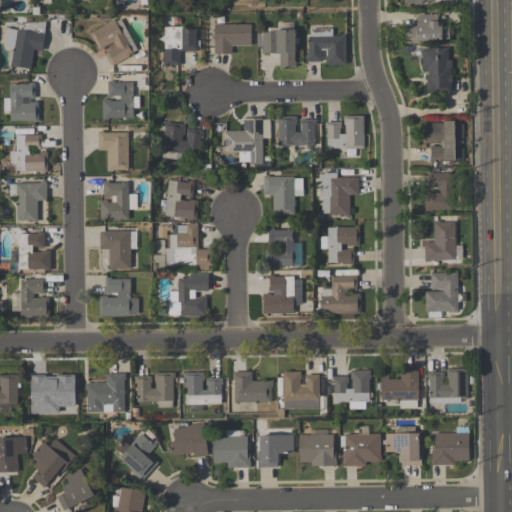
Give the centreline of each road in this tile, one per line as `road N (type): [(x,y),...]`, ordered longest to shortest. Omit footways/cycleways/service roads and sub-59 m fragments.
road 1 (tertiary): [(509,511),(501,0)]
road 2 (residential): [(0,341),(487,334)]
road 3 (residential): [(392,336),(390,129),(369,49),(368,0)]
road 4 (tertiary): [(483,0),(487,334)]
road 5 (residential): [(509,494),(185,503)]
road 6 (residential): [(78,341),(70,77)]
road 7 (tertiary): [(487,334),(489,511)]
road 8 (residential): [(204,93),(377,91)]
road 9 (residential): [(236,338),(233,215)]
